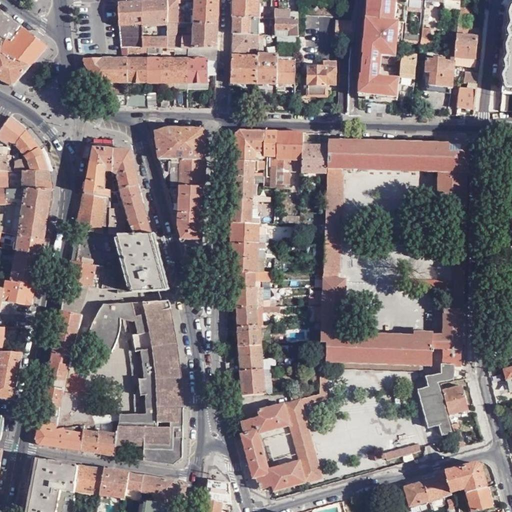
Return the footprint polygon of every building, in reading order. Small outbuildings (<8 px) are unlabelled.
[(142,45),(143,23),(145,0),(121,2),(121,25),(121,45),(128,45),(142,45)] [(169,0),(146,0),(145,0),(143,23),(142,45),(148,45),(164,46),(167,46),(168,21),(169,0)] [(179,0),(169,0),(168,21),(179,21),(179,0)] [(220,23),(221,0),(196,0),(195,21),(195,22),(220,23)] [(260,17),(259,0),(235,0),(235,16),(260,17)] [(361,93),(399,98),(401,78),(382,75),(384,55),(398,56),(402,20),(397,20),(399,0),(369,0),(364,53),(366,53),(363,73),(362,74),(361,93)] [(461,0),(446,0),(446,8),(461,10),(461,8),(461,0)] [(511,2),(510,5),(509,8),(510,15),(511,19),(507,25),(509,34),(507,38),(505,41),(507,51),(506,54),(504,57),(505,61),(506,64),(504,69),(502,72),(503,76),(505,79),(511,11),(511,2)] [(465,9),(461,8),(461,10),(457,46),(456,55),(478,57),(480,35),(464,33),(465,9)] [(278,35),(290,35),(296,35),(299,35),(299,12),(290,12),(290,17),(276,17),(276,35),(278,35)] [(235,16),(234,34),(260,34),(260,17),(235,16)] [(347,40),(350,20),(335,19),(332,39),(347,40)] [(219,47),(220,23),(195,22),(195,34),(179,34),(179,21),(168,21),(167,46),(169,46),(178,46),(185,46),(192,47),(218,47),(219,47)] [(0,51),(0,53),(30,68),(47,49),(14,24),(6,41),(0,51)] [(431,27),(424,26),(422,43),(434,44),(434,40),(430,39),(431,27)] [(250,47),(260,47),(260,34),(234,34),(233,52),(250,52),(250,47)] [(405,44),(404,46),(420,47),(420,43),(421,39),(405,38),(405,44)] [(192,47),(191,58),(190,81),(210,81),(211,70),(218,70),(218,58),(219,47),(218,47),(192,47)] [(279,60),(296,60),(296,52),(279,53),(279,60)] [(0,80),(13,88),(30,68),(0,53),(0,80)] [(279,53),(260,53),(260,55),(259,82),(278,83),(279,60),(279,53)] [(419,55),(404,53),(401,75),(416,76),(419,55)] [(428,81),(453,84),(456,62),(456,57),(441,56),(441,57),(432,56),(432,54),(427,54),(425,69),(430,69),(428,81)] [(232,82),(259,82),(260,55),(233,55),(232,82)] [(478,57),(456,55),(456,57),(456,62),(477,64),(478,57)] [(107,82),(149,81),(148,57),(129,57),(124,58),(97,58),(86,59),(109,104),(137,105),(137,93),(128,93),(127,87),(110,88),(107,82)] [(163,81),(164,57),(148,57),(149,81),(163,81)] [(163,81),(176,81),(177,57),(164,57),(163,81)] [(191,58),(177,57),(176,81),(190,81),(191,58)] [(297,83),(296,60),(279,60),(278,83),(297,83)] [(336,82),(337,61),(324,61),(324,67),(311,66),(311,94),(328,94),(328,82),(336,82)] [(465,81),(470,81),(479,82),(480,71),(467,70),(465,81)] [(469,87),(461,86),(458,113),(475,113),(475,112),(478,89),(478,88),(479,82),(470,81),(469,87)] [(148,84),(149,93),(149,105),(158,105),(158,92),(152,92),(152,84),(148,84)] [(509,108),(511,89),(504,89),(502,107),(509,108)] [(149,105),(149,93),(140,93),(140,105),(149,105)] [(17,144),(27,131),(20,124),(12,117),(0,132),(0,170),(8,170),(8,161),(8,156),(10,139),(17,144)] [(157,131),(161,158),(172,158),(195,158),(207,158),(208,132),(204,128),(169,127),(161,129),(157,131)] [(237,133),(236,159),(247,160),(256,160),(256,157),(266,158),(266,156),(272,156),(271,170),(266,171),(265,175),(265,181),(265,185),(277,186),(277,185),(280,131),(241,130),(237,133)] [(27,131),(17,144),(26,157),(42,149),(41,148),(41,147),(40,146),(27,131)] [(302,171),(304,144),(304,138),(304,132),(280,131),(277,185),(291,185),(291,172),(302,172),(302,171)] [(439,204),(458,205),(466,205),(467,173),(468,165),(469,164),(469,152),(468,151),(469,144),(329,140),(329,144),(328,168),(342,168),(439,171),(439,204)] [(329,144),(304,144),(302,171),(328,172),(328,168),(329,144)] [(86,156),(92,157),(94,146),(88,145),(86,156)] [(92,157),(91,163),(108,166),(107,172),(114,173),(115,148),(94,146),(92,157)] [(116,190),(119,190),(140,185),(141,185),(132,150),(115,148),(114,173),(113,178),(116,190)] [(51,171),(42,149),(26,157),(27,158),(29,161),(30,166),(22,167),(20,167),(20,170),(51,171)] [(14,155),(17,161),(21,159),(27,158),(26,157),(23,153),(17,155),(14,155)] [(161,158),(168,185),(205,187),(207,158),(195,158),(172,158),(161,158)] [(255,175),(256,160),(247,160),(236,159),(235,175),(248,175),(255,175)] [(16,170),(17,161),(8,161),(8,170),(16,170)] [(91,163),(85,193),(105,197),(111,198),(111,192),(105,190),(107,172),(108,166),(91,163)] [(324,271),(324,277),(338,278),(338,272),(340,272),(344,174),(342,175),(342,168),(328,168),(328,172),(325,242),(324,271)] [(8,170),(8,188),(53,190),(51,171),(20,170),(16,170),(8,170)] [(105,190),(111,192),(115,192),(116,190),(113,178),(114,173),(107,172),(105,190)] [(235,175),(234,199),(254,200),(272,200),(272,195),(255,195),(255,181),(255,175),(248,175),(235,175)] [(123,207),(127,206),(145,202),(140,185),(119,190),(123,207)] [(203,229),(205,187),(168,185),(174,211),(178,211),(178,222),(182,237),(202,239),(203,229)] [(0,231),(2,232),(21,235),(40,238),(46,240),(54,192),(53,190),(8,188),(0,188),(0,202),(9,203),(7,215),(0,213),(0,231)] [(115,192),(111,192),(111,198),(108,227),(108,234),(124,234),(125,219),(130,218),(127,208),(121,209),(114,209),(116,193),(115,192)] [(102,226),(105,197),(85,193),(78,229),(102,233),(102,226)] [(108,227),(111,198),(105,197),(102,226),(108,227)] [(234,199),(233,221),(258,221),(259,210),(254,210),(254,200),(234,199)] [(127,208),(130,218),(135,234),(154,235),(146,202),(145,202),(127,206),(127,208)] [(466,205),(458,205),(456,300),(463,301),(466,205)] [(125,219),(124,234),(135,234),(130,218),(125,219)] [(300,220),(295,220),(294,233),(290,234),(290,242),(299,242),(300,220)] [(258,221),(233,221),(232,242),(266,242),(268,242),(269,233),(265,232),(265,225),(258,224),(258,221)] [(102,233),(78,229),(72,262),(103,268),(110,269),(107,289),(120,290),(120,293),(169,290),(154,235),(135,234),(124,234),(108,234),(102,233)] [(40,238),(21,235),(18,250),(36,253),(43,254),(46,240),(40,238)] [(263,271),(264,271),(266,242),(232,242),(232,249),(230,271),(239,271),(255,271),(263,271)] [(36,253),(18,250),(14,273),(38,278),(43,254),(36,253)] [(72,262),(62,311),(69,312),(81,315),(88,290),(100,292),(100,288),(103,268),(72,262)] [(239,271),(238,287),(255,287),(255,271),(239,271)] [(36,285),(38,278),(14,273),(12,281),(27,284),(36,285)] [(321,352),(320,361),(328,361),(431,364),(433,348),(443,348),(443,374),(428,376),(430,387),(420,390),(429,426),(440,424),(443,435),(451,432),(439,381),(454,378),(455,365),(461,365),(463,309),(444,308),(444,334),(434,334),(434,333),(416,332),(416,336),(334,333),(335,318),(344,319),(346,278),(338,278),(324,277),(323,286),(323,295),(323,296),(322,304),(322,322),(321,339),(321,352)] [(12,281),(7,280),(6,288),(4,298),(10,300),(33,304),(36,285),(27,284),(12,281)] [(449,284),(403,282),(402,291),(449,291),(449,284)] [(323,286),(315,286),(314,294),(315,295),(323,295),(323,286)] [(257,306),(257,287),(255,287),(238,287),(238,295),(238,298),(238,307),(252,306),(257,306)] [(314,304),(315,304),(322,304),(323,296),(323,295),(315,295),(315,296),(314,297),(314,304)] [(121,323),(121,318),(133,322),(135,321),(138,334),(133,335),(136,351),(141,350),(143,367),(145,378),(139,379),(141,395),(146,394),(146,413),(120,414),(119,421),(118,431),(114,455),(123,457),(124,448),(144,448),(144,460),(175,464),(183,457),(184,407),(184,401),(183,387),(182,373),(181,363),(179,350),(177,339),(175,324),(171,308),(169,300),(104,304),(101,308),(97,315),(93,322),(91,329),(89,336),(87,341),(87,343),(113,350),(114,348),(117,342),(119,337),(120,331),(121,328),(121,323)] [(258,325),(257,306),(252,306),(238,307),(238,326),(258,325)] [(62,311),(52,361),(70,365),(83,315),(81,315),(69,312),(62,311)] [(258,325),(238,326),(239,346),(262,344),(270,343),(270,340),(262,340),(261,329),(269,329),(269,325),(263,325),(261,325),(260,325),(258,325)] [(241,363),(241,371),(256,370),(264,369),(263,359),(262,344),(239,346),(241,363)] [(14,398),(23,353),(3,352),(0,352),(0,396),(14,399),(14,398)] [(320,361),(321,352),(313,353),(312,361),(320,362),(320,361)] [(52,361),(44,405),(62,408),(65,392),(70,365),(52,361)] [(320,362),(320,364),(319,390),(319,393),(318,394),(302,398),(304,405),(326,399),(328,361),(320,361),(320,362)] [(320,364),(306,365),(306,371),(314,370),(313,390),(319,390),(320,364)] [(256,370),(241,371),(243,396),(258,395),(266,394),(264,369),(256,370)] [(270,369),(264,369),(266,394),(272,393),(270,369)] [(463,385),(444,389),(450,414),(469,409),(463,385)] [(290,392),(292,401),(302,398),(300,391),(290,392)] [(119,421),(120,414),(93,416),(92,413),(89,408),(86,404),(83,401),(80,398),(76,396),(72,394),(65,392),(62,408),(60,417),(58,428),(86,424),(86,426),(103,428),(104,424),(119,421)] [(292,401),(285,403),(291,425),(300,460),(306,482),(323,478),(304,405),(302,398),(292,401)] [(291,425),(285,403),(259,410),(260,417),(243,422),(245,433),(242,434),(244,442),(245,444),(254,478),(258,477),(261,489),(273,486),(275,491),(306,482),(300,460),(269,468),(260,433),(291,425)] [(60,417),(62,408),(44,405),(42,414),(60,417)] [(58,428),(60,417),(42,414),(37,438),(40,444),(114,455),(118,431),(103,428),(86,426),(86,424),(58,428)] [(458,422),(453,424),(457,442),(459,447),(465,445),(463,440),(458,422)] [(418,451),(417,444),(372,456),(374,461),(384,459),(384,460),(418,451)] [(73,511),(74,507),(77,490),(80,468),(39,461),(28,511),(73,511)] [(466,489),(467,492),(487,487),(481,465),(479,463),(446,472),(449,483),(450,490),(451,492),(466,489)] [(105,469),(80,465),(80,468),(77,490),(101,494),(105,469)] [(130,473),(105,469),(101,494),(126,498),(128,487),(130,473)] [(439,476),(423,481),(425,490),(428,500),(442,497),(441,492),(450,490),(449,483),(446,472),(438,474),(439,476)] [(145,475),(130,473),(128,487),(143,490),(145,475)] [(180,480),(145,475),(143,490),(143,492),(158,495),(156,503),(176,505),(178,493),(180,480)] [(231,502),(229,482),(219,481),(209,480),(206,499),(223,501),(229,502),(231,502)] [(410,505),(428,500),(425,490),(423,481),(404,486),(410,505)] [(487,487),(467,492),(472,511),(492,506),(487,487)] [(450,510),(459,507),(457,499),(456,497),(447,499),(450,510)] [(223,501),(206,499),(204,511),(208,511),(221,511),(222,509),(223,501)] [(174,511),(176,505),(156,503),(149,501),(146,511),(174,511)]
